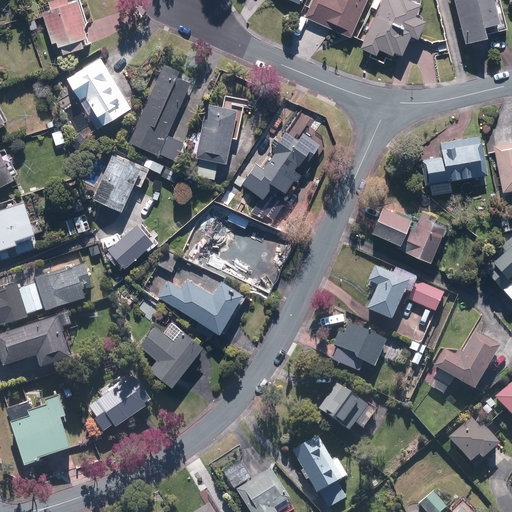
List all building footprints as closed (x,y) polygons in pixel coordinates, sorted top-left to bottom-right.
[(72,0),(51,0),(54,8),(47,10),(56,42),(62,40),(63,44),(66,44),(68,52),(88,46),(86,37),(94,34),(83,0),(82,0),(73,3),(72,0)] [(314,0),(307,15),(353,35),(369,0),(314,0)] [(384,0),(364,45),(380,52),(383,46),(396,52),(398,48),(405,52),(415,32),(420,34),(428,18),(419,14),(423,4),(414,0),(384,0)] [(459,0),(470,40),(493,34),(492,31),(510,27),(503,0),(459,0)] [(102,56),(70,77),(84,99),(82,100),(101,128),(135,106),(102,56)] [(131,141),(177,160),(186,140),(170,133),(195,75),(166,62),(131,141)] [(235,106),(208,101),(199,155),(201,156),(198,174),(219,177),(222,160),(232,161),(236,136),(240,137),(246,103),(236,102),(235,106)] [(0,127),(9,122),(0,105),(0,127)] [(53,127),(47,129),(48,134),(56,133),(56,135),(62,133),(58,119),(51,121),(53,127)] [(245,182),(247,184),(266,196),(271,189),(289,201),(303,182),(299,180),(303,175),(306,177),(329,145),(307,130),(300,139),(288,130),(273,151),(276,153),(266,168),(257,163),(245,182)] [(93,141),(82,131),(72,141),(83,151),(93,141)] [(423,159),(428,184),(490,173),(484,140),(483,140),(482,135),(443,141),(445,155),(423,159)] [(511,143),(497,146),(505,191),(511,189),(511,143)] [(0,187),(19,178),(3,145),(0,146),(0,187)] [(70,146),(63,147),(64,161),(72,159),(70,146)] [(97,196),(126,209),(138,182),(143,184),(151,167),(116,152),(97,196)] [(166,164),(153,159),(150,166),(162,172),(166,164)] [(77,211),(86,208),(79,186),(70,189),(77,211)] [(0,208),(0,248),(21,243),(20,237),(39,231),(30,200),(0,208)] [(386,205),(376,229),(405,241),(415,216),(386,205)] [(440,215),(426,209),(410,247),(435,258),(450,223),(438,218),(440,215)] [(89,213),(60,221),(64,237),(94,229),(89,213)] [(207,216),(194,245),(250,270),(255,259),(250,257),(263,229),(225,213),(221,222),(207,216)] [(134,227),(111,248),(128,267),(152,246),(145,238),(148,234),(140,225),(136,229),(134,227)] [(511,236),(497,249),(484,263),(499,275),(511,291),(511,236)] [(166,249),(159,264),(174,271),(180,256),(166,249)] [(21,283),(0,289),(0,326),(32,316),(31,313),(46,308),(47,311),(89,297),(86,289),(95,285),(88,263),(69,269),(69,267),(37,278),(39,281),(22,287),(21,283)] [(396,318),(412,279),(380,266),(374,280),(382,283),(372,307),(396,318)] [(170,278),(160,296),(226,332),(249,292),(224,278),(216,293),(188,278),(184,285),(170,278)] [(417,279),(409,298),(438,310),(446,292),(417,279)] [(62,315),(0,335),(0,340),(8,366),(38,356),(42,367),(76,356),(62,315)] [(175,318),(167,330),(177,337),(185,325),(175,318)] [(389,339),(351,321),(346,333),(341,330),(335,344),(340,346),(335,359),(362,372),(367,362),(377,366),(389,339)] [(182,333),(177,339),(158,325),(145,342),(161,354),(152,366),(177,384),(208,341),(190,327),(184,335),(182,333)] [(439,364),(479,387),(503,345),(474,328),(458,355),(448,349),(439,364)] [(121,427),(152,404),(150,401),(156,396),(139,372),(92,407),(109,430),(118,424),(121,427)] [(371,405),(339,382),(321,407),(352,430),(371,405)] [(511,383),(498,397),(511,410),(511,383)] [(46,457),(77,446),(68,418),(73,416),(65,393),(51,398),(53,405),(33,411),(30,400),(10,407),(29,465),(47,460),(46,457)] [(453,436),(474,459),(483,452),(486,455),(502,440),(487,423),(483,427),(474,417),(453,436)] [(320,436),(294,451),(319,493),(322,491),(331,507),(349,496),(340,480),(348,475),(337,457),(334,459),(320,436)] [(242,459),(225,470),(236,488),(253,477),(242,459)] [(267,469),(239,488),(254,511),(289,511),(298,506),(293,498),(295,497),(284,481),(278,485),(267,469)] [(434,492),(421,503),(428,511),(441,511),(447,506),(434,492)] [(220,511),(213,501),(196,511),(220,511)]
